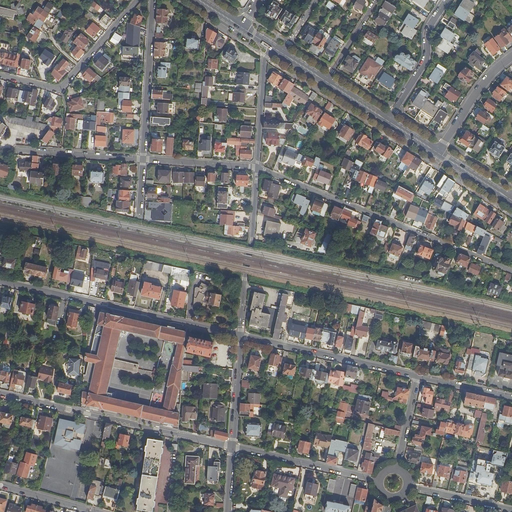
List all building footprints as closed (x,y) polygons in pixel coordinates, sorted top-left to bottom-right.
[(336,5),(330,0),(326,6),(332,11),(333,9),(336,5)] [(357,0),(353,6),(361,10),(362,10),(363,8),(363,7),(366,2),(365,2),(365,0),(357,0)] [(474,4),(467,0),(463,0),(459,6),(469,12),(474,4)] [(91,13),(94,8),(98,11),(99,8),(100,7),(97,4),(94,1),(88,11),(91,13)] [(277,6),(278,5),(273,1),(270,6),(270,7),(266,14),(271,17),(272,16),(276,19),(282,9),(277,6)] [(386,1),(385,2),(388,4),(396,9),(397,8),(395,7),(393,5),(392,5),(391,4),(388,2),(386,1)] [(19,15),(20,18),(20,20),(25,18),(23,14),(24,14),(19,2),(16,7),(17,11),(19,15)] [(376,22),(384,28),(392,15),(396,9),(388,4),(385,2),(382,7),(383,8),(382,10),(382,9),(381,9),(380,9),(380,10),(379,11),(380,12),(379,12),(379,14),(374,21),(376,23),(376,22)] [(54,7),(48,3),(43,11),(49,15),(54,7)] [(19,15),(17,11),(0,6),(0,14),(3,16),(3,15),(14,18),(15,14),(19,15)] [(469,12),(459,6),(454,15),(464,21),(464,20),(469,23),(474,16),(469,12)] [(43,11),(39,8),(34,16),(38,19),(43,11)] [(168,10),(158,9),(157,23),(167,23),(168,10)] [(49,15),(43,11),(38,19),(43,22),(44,22),(49,15)] [(283,11),(280,15),(283,16),(280,21),(286,25),(290,28),(291,28),(297,18),(286,11),(285,12),(283,11)] [(107,26),(112,20),(106,14),(100,22),(101,23),(101,22),(107,26)] [(409,14),(404,23),(413,29),(418,20),(409,14)] [(130,23),(140,27),(142,23),(141,22),(142,19),(142,18),(136,15),(134,16),(133,20),(132,19),(130,23)] [(38,19),(34,25),(39,29),(43,22),(38,19)] [(103,31),(93,23),(87,31),(94,38),(98,33),(99,35),(103,31)] [(413,29),(404,23),(398,31),(411,39),(417,31),(413,29)] [(33,27),(27,37),(35,42),(38,37),(37,36),(40,32),(33,27)] [(311,43),(313,41),(318,33),(317,32),(315,31),(309,27),(305,31),(306,32),(303,38),(307,41),(311,43)] [(66,35),(62,40),(66,43),(74,32),(68,28),(64,34),(66,35)] [(208,29),(206,32),(205,38),(208,39),(206,41),(212,44),(216,36),(217,35),(208,29)] [(445,29),(440,37),(444,39),(450,43),(453,38),(455,35),(445,29)] [(511,39),(511,37),(506,30),(502,33),(500,32),(497,34),(499,35),(495,38),(502,47),(511,39)] [(374,43),(377,37),(369,32),(365,37),(374,43)] [(325,42),(329,44),(333,38),(330,37),(329,38),(328,37),(328,36),(324,34),(323,35),(318,33),(313,41),(317,44),(316,45),(321,48),(325,42)] [(74,43),(78,46),(81,49),(89,41),(81,34),(79,37),(76,35),(74,37),(76,39),(74,43)] [(218,35),(216,36),(212,44),(220,48),(225,41),(221,39),(220,37),(219,36),(218,35)] [(329,44),(325,50),(333,55),(340,44),(339,43),(341,40),(334,36),(333,38),(329,44)] [(200,40),(187,38),(186,48),(198,50),(200,40)] [(456,40),(453,38),(450,43),(453,45),(456,47),(458,45),(455,43),(456,40)] [(138,47),(139,47),(139,41),(131,40),(130,39),(126,39),(125,47),(128,47),(138,47)] [(450,43),(444,39),(438,47),(447,54),(453,45),(450,43)] [(500,49),(492,39),(485,45),(492,55),(500,49)] [(166,43),(156,43),(155,56),(165,57),(166,43)] [(78,59),(84,52),(81,49),(78,46),(72,53),(78,59)] [(139,48),(139,47),(138,47),(128,47),(127,56),(138,57),(139,51),(139,48)] [(229,49),(226,47),(221,54),(225,56),(224,58),(227,60),(228,59),(233,62),(238,55),(234,52),(234,51),(230,48),(229,49)] [(478,56),(481,53),(478,48),(470,56),(471,56),(468,60),(470,62),(474,65),(478,69),(479,69),(482,65),(481,65),(484,61),(478,56)] [(50,64),(55,57),(45,50),(40,58),(50,64)] [(15,67),(18,53),(9,51),(8,54),(3,53),(3,54),(0,53),(0,62),(1,62),(1,64),(15,67)] [(410,71),(412,70),(414,67),(414,65),(415,66),(417,63),(410,58),(409,56),(407,55),(406,55),(401,52),(399,56),(398,55),(396,55),(394,59),(394,61),(400,64),(405,67),(410,71)] [(111,58),(105,54),(102,57),(95,64),(102,70),(109,63),(108,62),(111,58)] [(355,61),(356,60),(351,58),(348,57),(346,61),(348,62),(345,67),(352,72),(358,63),(355,61)] [(31,61),(23,59),(21,68),(25,69),(29,70),(31,61)] [(216,69),(217,60),(213,60),(213,59),(211,59),(210,60),(208,69),(216,69)] [(69,65),(63,60),(52,74),(59,80),(66,72),(64,70),(69,65)] [(381,66),(372,61),(369,65),(366,62),(359,72),(369,79),(372,74),(375,76),(381,66)] [(170,68),(171,63),(161,63),(161,67),(158,67),(158,78),(166,78),(167,68),(170,68)] [(440,80),(447,70),(438,64),(429,78),(438,84),(440,80)] [(384,67),(376,80),(390,89),(396,80),(394,79),(397,75),(384,67)] [(93,71),(90,68),(83,75),(91,82),(97,75),(93,71)] [(473,74),(474,73),(466,68),(463,72),(462,71),(459,75),(459,76),(458,77),(460,79),(463,82),(465,80),(468,82),(471,78),(472,78),(474,75),(473,74)] [(249,85),(250,73),(238,72),(237,84),(249,85)] [(278,87),(283,78),(274,72),(269,81),(278,87)] [(129,99),(131,78),(120,77),(119,99),(124,99),(129,99)] [(501,85),(508,91),(511,88),(511,89),(511,81),(510,80),(507,77),(504,81),(501,85)] [(75,78),(70,85),(75,88),(80,80),(75,78)] [(293,86),(294,85),(285,79),(279,88),(288,93),(293,86)] [(205,86),(202,86),(202,92),(201,102),(201,105),(211,105),(223,106),(223,103),(207,102),(208,87),(205,86)] [(306,95),(293,86),(288,93),(283,102),(287,105),(288,105),(293,98),(300,103),(305,95),(306,95)] [(506,92),(498,87),(496,90),(493,93),(494,94),(493,95),(493,96),(500,101),(504,96),(506,92)] [(11,98),(18,99),(18,98),(20,91),(12,89),(9,88),(7,100),(10,101),(10,100),(11,98)] [(460,93),(451,88),(449,91),(445,97),(450,100),(451,98),(455,101),(460,93)] [(245,98),(246,90),(237,89),(237,93),(234,92),(233,102),(244,103),(244,98),(245,98)] [(20,91),(18,98),(23,99),(23,101),(30,103),(31,99),(32,93),(25,92),(20,90),(20,91)] [(38,91),(33,90),(33,92),(32,93),(31,99),(30,103),(29,109),(33,110),(34,106),(35,106),(38,91)] [(163,91),(153,90),(152,98),(163,99),(163,91)] [(430,96),(421,91),(419,94),(413,104),(421,110),(426,101),(430,96)] [(317,94),(313,92),(309,98),(309,99),(313,101),(317,94)] [(272,104),(275,96),(266,95),(265,103),(272,104)] [(309,99),(309,98),(305,95),(300,103),(305,106),(309,99)] [(49,98),(45,96),(43,103),(46,104),(44,107),(52,111),(56,104),(53,102),(53,100),(52,100),(53,99),(50,98),(50,99),(49,98)] [(84,107),(81,97),(73,100),(73,101),(68,103),(71,111),(84,107)] [(497,104),(488,99),(484,106),(487,107),(488,108),(487,109),(492,113),(497,104)] [(124,101),(123,111),(131,112),(132,102),(128,101),(124,101)] [(421,110),(434,118),(439,109),(434,106),(426,101),(421,110)] [(443,104),(438,101),(434,106),(439,109),(443,104)] [(169,108),(173,109),(173,104),(159,103),(158,113),(168,113),(169,108)] [(211,108),(211,105),(201,105),(200,116),(200,121),(200,123),(204,123),(205,108),(211,108)] [(314,125),(323,112),(312,105),(303,118),(314,125)] [(220,117),(220,122),(226,122),(227,110),(218,109),(218,114),(215,113),(215,117),(220,117)] [(434,118),(433,120),(440,125),(447,114),(439,109),(434,118)] [(295,111),(291,117),(294,121),(299,114),(295,111)] [(476,119),(484,124),(486,120),(489,122),(491,118),(486,115),(487,114),(485,113),(485,114),(481,111),(476,119)] [(114,113),(105,112),(105,117),(105,122),(113,122),(114,113)] [(67,113),(66,129),(74,129),(75,118),(74,118),(74,117),(78,117),(77,118),(82,118),(82,114),(67,113)] [(335,120),(325,113),(319,123),(319,124),(322,127),(323,126),(323,125),(329,129),(335,120)] [(46,131),(49,132),(50,130),(51,126),(43,124),(39,123),(36,122),(31,121),(26,120),(14,117),(6,115),(6,118),(10,123),(46,131)] [(57,127),(61,128),(63,121),(58,119),(59,118),(54,117),(53,118),(51,118),(46,121),(52,122),(52,126),(57,127)] [(171,119),(151,117),(150,125),(165,126),(166,124),(170,125),(171,119)] [(344,126),(341,124),(337,131),(340,133),(339,135),(348,141),(354,131),(345,125),(344,126)] [(482,124),(480,129),(486,133),(489,128),(482,124)] [(250,137),(251,127),(244,126),(242,126),(241,131),(240,131),(240,133),(241,133),(241,137),(250,137)] [(124,127),(124,130),(123,143),(127,143),(129,143),(130,143),(129,145),(134,145),(134,143),(134,131),(134,128),(124,127)] [(43,140),(41,140),(44,142),(45,141),(47,143),(50,139),(51,140),(53,138),(52,137),(55,133),(50,130),(49,132),(43,140)] [(468,146),(474,138),(475,137),(467,132),(463,137),(462,137),(461,140),(461,141),(468,146)] [(267,144),(283,145),(286,137),(279,135),(279,134),(267,133),(267,144)] [(366,138),(367,137),(361,134),(356,143),(361,146),(368,150),(373,142),(366,138)] [(95,136),(95,146),(105,146),(106,137),(95,136)] [(477,139),(474,138),(468,146),(477,152),(484,141),(478,137),(477,139)] [(255,143),(255,139),(241,138),(241,145),(241,146),(247,147),(247,142),(255,143)] [(162,151),(162,140),(153,139),(153,151),(162,151)] [(190,141),(184,140),(183,149),(188,150),(189,149),(193,149),(193,142),(190,142),(190,141)] [(499,157),(503,160),(509,151),(505,148),(495,141),(489,152),(499,158),(499,157)] [(227,147),(227,144),(227,143),(215,142),(215,152),(225,152),(225,147),(227,147)] [(386,147),(377,142),(372,148),(381,154),(381,155),(389,160),(393,153),(394,151),(387,146),(386,147)] [(405,151),(398,146),(394,151),(393,153),(398,156),(399,154),(402,156),(405,151)] [(281,149),(277,161),(281,163),(282,161),(286,163),(285,163),(290,165),(294,166),(296,161),(299,155),(286,151),(281,149)] [(240,156),(240,157),(249,158),(249,156),(251,157),(251,151),(241,150),(240,156)] [(351,153),(347,150),(343,157),(345,158),(347,159),(351,153)] [(415,157),(407,152),(401,162),(408,166),(407,167),(408,168),(415,157)] [(315,160),(299,153),(299,155),(296,161),(303,164),(316,170),(317,170),(320,160),(321,159),(316,157),(315,160)] [(415,157),(408,168),(407,169),(404,174),(403,175),(404,176),(405,175),(406,176),(410,168),(416,172),(422,161),(415,157)] [(354,163),(347,159),(345,158),(341,167),(350,171),(352,166),(354,163)] [(32,168),(32,163),(26,162),(25,163),(21,163),(20,171),(24,172),(25,170),(26,170),(26,173),(31,174),(31,172),(32,168)] [(11,177),(13,170),(10,169),(10,167),(0,163),(0,175),(6,178),(8,174),(9,175),(6,183),(8,184),(11,177)] [(64,176),(64,167),(60,166),(60,164),(54,164),(53,175),(64,176)] [(73,175),(83,176),(83,164),(79,164),(79,166),(78,166),(78,165),(75,165),(74,165),(73,175)] [(352,166),(350,171),(354,173),(352,178),(355,180),(356,180),(359,171),(360,169),(352,166)] [(171,183),(172,171),(159,170),(158,182),(171,183)] [(317,170),(316,170),(313,178),(328,185),(332,176),(317,170)] [(103,183),(104,172),(91,171),(90,182),(103,183)] [(361,182),(365,183),(369,174),(365,173),(366,172),(363,171),(363,172),(359,171),(356,180),(361,182)] [(31,172),(31,174),(30,182),(38,183),(38,185),(43,186),(45,174),(31,172)] [(184,183),(184,173),(174,173),(174,183),(183,183),(184,183)] [(194,173),(184,173),(184,183),(194,183),(194,173)] [(369,174),(365,183),(370,186),(368,192),(372,194),(374,187),(378,178),(376,177),(377,175),(374,174),(372,173),(371,175),(369,174)] [(199,176),(196,175),(195,185),(205,186),(205,178),(199,177),(199,176)] [(449,178),(444,175),(437,186),(439,187),(438,190),(440,192),(449,178)] [(247,186),(248,176),(237,176),(237,185),(247,186)] [(130,184),(131,179),(122,178),(121,187),(129,188),(129,184),(130,184)] [(383,180),(378,178),(374,187),(384,191),(387,184),(383,182),(383,180)] [(456,183),(449,178),(440,192),(439,193),(444,196),(446,192),(449,193),(451,189),(453,187),(456,183)] [(272,184),(273,182),(266,180),(263,190),(270,192),(272,184)] [(420,189),(423,192),(429,195),(435,186),(426,180),(420,189)] [(270,192),(269,197),(276,199),(280,186),(276,185),(272,184),(270,192)] [(406,190),(397,185),(393,193),(402,198),(406,190)] [(229,187),(219,187),(217,208),(228,209),(229,187)] [(157,190),(149,189),(149,197),(157,198),(157,190)] [(120,200),(129,201),(130,191),(121,190),(120,200)] [(406,190),(402,198),(408,201),(411,202),(415,194),(412,193),(406,190)] [(301,211),(306,213),(310,201),(306,200),(306,198),(297,195),(294,202),(303,206),(301,211)] [(436,198),(432,204),(446,211),(450,213),(454,207),(445,201),(444,203),(436,198)] [(312,209),(321,213),(322,210),(324,203),(316,200),(312,209)] [(129,212),(129,202),(118,201),(117,211),(129,212)] [(152,220),(172,222),(173,204),(170,203),(159,203),(149,202),(149,207),(153,207),(152,220)] [(482,219),(487,211),(484,209),(484,207),(480,205),(474,214),(482,219)] [(263,212),(262,214),(278,219),(279,217),(275,215),(274,216),(273,216),(274,214),(275,209),(265,206),(263,211),(263,212)] [(468,215),(455,206),(454,207),(450,213),(453,215),(465,220),(468,215)] [(340,217),(343,210),(335,207),(331,217),(335,219),(333,223),(337,224),(340,217)] [(340,217),(349,221),(351,217),(353,211),(345,207),(343,210),(340,217)] [(233,226),(233,220),(235,220),(235,211),(222,210),(221,225),(233,226)] [(491,213),(487,211),(482,219),(490,224),(496,215),(492,212),(491,213)] [(435,216),(428,213),(424,225),(428,227),(427,228),(432,231),(437,218),(434,217),(435,216)] [(461,231),(465,220),(453,215),(450,223),(450,224),(457,226),(456,229),(461,231)] [(347,225),(355,228),(359,220),(351,217),(349,221),(347,225)] [(382,222),(375,219),(374,222),(374,223),(375,223),(371,234),(375,235),(374,237),(376,237),(376,236),(381,225),(382,222)] [(492,227),(503,234),(507,228),(507,227),(503,224),(504,223),(497,219),(492,227)] [(266,225),(264,235),(278,239),(282,224),(271,222),(270,224),(268,225),(266,225)] [(477,227),(468,222),(466,229),(475,232),(477,227)] [(389,228),(381,225),(376,236),(379,237),(384,238),(384,239),(389,228)] [(225,230),(224,234),(238,235),(239,231),(245,232),(245,227),(244,227),(239,226),(239,227),(229,226),(228,230),(225,230)] [(481,229),(477,227),(475,232),(484,236),(485,235),(486,231),(481,229)] [(310,246),(315,234),(307,230),(305,234),(303,233),(301,238),(303,239),(302,243),(310,246)] [(319,252),(325,253),(333,235),(328,234),(322,248),(320,247),(319,252)] [(417,236),(411,234),(405,249),(411,251),(414,244),(415,241),(417,236)] [(490,238),(485,235),(484,236),(477,253),(482,255),(482,254),(483,254),(490,238)] [(504,241),(495,236),(493,239),(498,242),(497,245),(500,246),(504,241)] [(389,253),(399,257),(403,248),(393,244),(389,253)] [(429,260),(433,251),(421,246),(417,254),(429,260)] [(77,256),(76,259),(80,260),(81,258),(86,259),(88,251),(78,248),(77,256)] [(470,258),(460,254),(456,263),(464,267),(467,268),(469,263),(470,258)] [(16,260),(5,257),(3,266),(14,269),(16,260)] [(433,269),(446,274),(450,262),(449,262),(450,260),(446,258),(445,260),(438,258),(433,269)] [(171,274),(173,267),(145,261),(143,268),(171,274)] [(469,263),(467,268),(466,269),(466,270),(467,271),(474,273),(478,275),(481,268),(478,266),(476,266),(469,263)] [(25,273),(35,275),(37,266),(27,264),(25,273)] [(37,266),(35,275),(45,277),(47,269),(37,266)] [(53,279),(71,283),(73,273),(65,271),(64,273),(61,272),(62,268),(56,267),(53,279)] [(189,282),(190,270),(173,267),(171,274),(170,277),(189,282)] [(91,268),(91,280),(95,281),(95,278),(107,280),(108,272),(91,268)] [(125,283),(114,281),(111,291),(122,293),(125,283)] [(132,296),(137,297),(140,283),(136,282),(129,281),(127,292),(131,293),(133,294),(132,296)] [(152,284),(145,282),(143,289),(141,296),(160,300),(163,288),(152,285),(152,284)] [(206,305),(208,304),(208,301),(209,301),(209,304),(209,305),(213,305),(212,307),(215,308),(216,306),(219,307),(221,296),(208,293),(209,286),(202,283),(201,284),(199,288),(198,287),(196,287),(195,289),(194,307),(200,310),(201,313),(206,311),(207,310),(207,308),(206,305)] [(488,291),(499,295),(502,288),(498,286),(495,285),(491,283),(488,291)] [(182,302),(188,303),(188,294),(176,291),(174,300),(178,301),(179,303),(181,303),(182,302)] [(262,312),(266,295),(255,292),(251,310),(252,310),(249,324),(267,328),(270,314),(262,312)] [(283,294),(273,338),(279,339),(289,295),(283,294)] [(2,307),(10,309),(12,299),(7,298),(7,299),(3,298),(2,307)] [(20,312),(32,315),(35,305),(22,302),(20,312)] [(352,309),(351,313),(359,315),(361,307),(353,305),(352,309)] [(56,325),(59,308),(50,306),(47,322),(56,325)] [(361,307),(359,315),(355,331),(355,335),(359,336),(363,337),(366,338),(369,327),(362,326),(366,308),(361,307)] [(173,428),(179,430),(180,414),(173,412),(178,389),(181,390),(182,382),(183,366),(183,360),(185,332),(166,328),(163,339),(178,343),(173,365),(172,364),(167,386),(168,387),(163,410),(140,405),(110,398),(106,397),(112,367),(137,373),(139,365),(114,359),(121,330),(133,333),(158,338),(161,327),(123,318),(123,317),(108,314),(108,312),(107,311),(101,309),(98,324),(105,326),(102,336),(95,334),(90,355),(86,354),(85,356),(85,361),(89,362),(86,375),(84,375),(83,382),(92,384),(89,393),(83,392),(82,408),(85,408),(87,407),(87,406),(103,409),(106,409),(127,414),(161,422),(160,422),(173,425),(172,427),(173,428)] [(375,314),(375,318),(382,319),(383,312),(376,310),(375,314)] [(76,327),(79,315),(70,313),(68,313),(68,316),(70,317),(68,325),(76,327)] [(442,325),(422,321),(421,324),(420,328),(440,333),(441,328),(442,325)] [(308,328),(306,338),(310,338),(313,339),(316,330),(308,328)] [(316,330),(313,339),(321,341),(324,330),(316,328),(316,330)] [(324,330),(321,341),(328,343),(327,345),(328,345),(333,346),(333,347),(333,346),(334,346),(333,346),(336,333),(336,332),(336,333),(329,331),(324,330)] [(345,350),(351,352),(355,335),(355,331),(353,330),(351,339),(348,338),(345,350)] [(187,351),(211,357),(214,343),(190,338),(187,351)] [(396,353),(397,351),(398,343),(392,341),(391,343),(388,343),(382,341),(379,340),(377,348),(389,351),(390,352),(390,353),(395,354),(396,353)] [(402,352),(412,355),(414,344),(407,343),(407,341),(404,340),(402,352)] [(33,353),(34,347),(21,344),(20,347),(29,350),(28,352),(33,353)] [(416,345),(414,357),(434,361),(436,351),(432,350),(432,352),(427,351),(428,349),(427,349),(426,347),(426,348),(425,348),(425,349),(423,348),(423,350),(422,350),(420,349),(419,347),(419,346),(416,345)] [(511,354),(500,352),(497,365),(501,366),(498,376),(511,379),(511,378),(511,354)] [(451,357),(451,355),(440,353),(438,361),(443,362),(443,363),(448,364),(449,357),(451,357)] [(470,355),(467,370),(472,371),(475,354),(471,353),(470,355)] [(278,365),(278,362),(280,356),(276,356),(271,354),(269,364),(277,366),(278,365)] [(475,354),(472,371),(476,372),(476,371),(481,372),(481,373),(486,374),(489,358),(482,357),(482,355),(475,354)] [(262,358),(251,355),(248,368),(252,369),(251,371),(254,371),(254,370),(258,371),(262,358)] [(68,375),(80,376),(81,359),(69,358),(69,363),(67,365),(67,369),(68,370),(68,375)] [(148,370),(156,372),(158,362),(150,360),(148,370)] [(464,371),(466,364),(457,362),(455,371),(463,373),(464,372),(465,373),(465,371),(464,371)] [(306,369),(300,367),(299,372),(302,373),(301,375),(310,377),(310,379),(312,380),(316,364),(312,363),(311,370),(306,369)] [(296,366),(285,364),(282,379),(292,382),(296,366)] [(316,364),(312,380),(315,381),(316,379),(325,381),(324,383),(327,383),(328,381),(329,374),(319,372),(320,365),(316,364)] [(357,367),(348,365),(347,373),(345,380),(351,382),(352,379),(354,379),(357,378),(357,376),(358,371),(358,370),(357,367)] [(198,371),(198,367),(192,366),(183,366),(182,382),(188,382),(189,372),(190,372),(191,371),(198,371)] [(1,368),(0,367),(0,377),(1,378),(0,379),(3,380),(3,381),(8,382),(10,373),(0,371),(1,368)] [(54,376),(55,371),(40,368),(38,380),(42,381),(42,379),(45,380),(47,381),(47,382),(53,384),(54,376)] [(26,372),(14,370),(10,386),(15,387),(16,384),(19,384),(19,385),(22,386),(26,372)] [(337,372),(330,370),(329,374),(328,381),(334,383),(334,384),(343,386),(344,385),(345,380),(347,373),(341,371),(340,373),(337,372)] [(154,384),(156,374),(148,372),(145,382),(154,384)] [(28,376),(26,386),(35,388),(37,378),(28,376)] [(72,389),(72,388),(73,386),(60,383),(58,392),(70,395),(71,391),(72,391),(72,389)] [(204,399),(216,399),(216,395),(215,395),(216,384),(205,383),(204,399)] [(344,385),(343,386),(342,390),(360,394),(362,386),(352,384),(351,387),(344,385)] [(407,404),(410,390),(398,387),(396,397),(393,398),(388,397),(387,400),(407,404)] [(430,389),(425,388),(423,396),(424,396),(422,402),(431,403),(433,392),(429,391),(430,389)] [(487,397),(467,392),(464,404),(468,405),(469,404),(477,406),(479,407),(484,409),(484,408),(487,397)] [(249,393),(248,404),(259,405),(260,394),(249,393)] [(496,399),(487,397),(484,408),(494,410),(496,399)] [(371,402),(366,401),(358,399),(355,412),(355,413),(360,415),(360,413),(368,415),(371,402)] [(440,401),(436,401),(434,411),(440,412),(440,409),(439,409),(439,406),(446,408),(445,413),(449,414),(451,404),(447,403),(444,402),(444,401),(440,400),(440,401)] [(225,407),(226,403),(211,402),(211,406),(215,407),(214,420),(224,421),(225,416),(223,416),(224,407),(225,407)] [(337,414),(336,417),(343,418),(346,404),(347,403),(346,403),(340,402),(337,414)] [(248,404),(240,403),(240,416),(253,417),(254,407),(256,407),(262,408),(262,405),(259,405),(248,404)] [(505,407),(501,407),(497,426),(504,427),(505,424),(505,423),(508,423),(511,424),(511,407),(505,406),(505,407)] [(189,407),(183,407),(182,417),(182,418),(182,420),(188,421),(188,417),(196,417),(196,408),(189,407)] [(432,418),(434,411),(424,408),(422,416),(432,418)] [(483,412),(476,410),(475,417),(482,418),(483,413),(483,412)] [(0,417),(0,422),(11,425),(13,415),(1,412),(0,417)] [(487,414),(483,413),(482,418),(477,441),(483,442),(485,433),(483,432),(487,414)] [(53,419),(41,416),(38,428),(50,431),(53,419)] [(20,425),(35,428),(36,420),(22,417),(20,425)] [(71,448),(79,450),(80,448),(82,449),(87,428),(84,427),(85,425),(75,423),(75,424),(69,423),(70,421),(60,419),(54,444),(62,446),(62,448),(70,450),(71,448)] [(451,420),(448,420),(447,424),(445,432),(470,437),(471,434),(472,434),(474,426),(473,425),(470,425),(469,425),(468,426),(464,425),(456,423),(456,424),(451,422),(452,421),(451,420)] [(112,425),(106,423),(103,438),(106,439),(106,437),(109,438),(111,428),(112,425)] [(261,425),(247,423),(246,436),(252,436),(255,437),(260,437),(261,425)] [(447,424),(441,423),(439,430),(437,430),(436,433),(437,434),(436,437),(438,437),(438,434),(444,436),(445,432),(447,424)] [(286,427),(274,424),(274,425),(270,424),(268,434),(284,438),(286,427)] [(370,442),(374,425),(369,424),(364,442),(363,449),(371,451),(372,443),(370,442)] [(416,434),(415,437),(422,439),(425,440),(426,434),(433,436),(433,434),(431,434),(432,429),(422,426),(421,430),(420,435),(416,434)] [(228,438),(228,434),(211,431),(210,437),(225,440),(228,438)] [(329,448),(330,447),(332,436),(328,435),(328,436),(316,433),(313,445),(318,446),(319,445),(322,445),(321,447),(329,448)] [(127,446),(130,436),(121,434),(118,444),(127,446)] [(416,449),(422,450),(423,444),(421,444),(422,439),(415,437),(413,437),(412,443),(416,444),(415,445),(416,446),(416,449)] [(30,447),(40,449),(41,441),(32,439),(30,447)] [(155,504),(167,506),(167,504),(168,504),(174,461),(162,459),(162,458),(160,458),(161,454),(162,454),(163,449),(162,448),(163,441),(148,439),(147,446),(146,446),(145,451),(146,451),(139,497),(139,499),(138,499),(137,504),(138,504),(137,511),(140,511),(152,511),(153,507),(154,507),(155,504)] [(298,451),(311,454),(313,448),(309,447),(310,443),(300,441),(298,451)] [(326,463),(336,465),(339,451),(333,449),(333,447),(330,447),(329,448),(326,463)] [(347,448),(344,459),(357,462),(359,451),(347,448)] [(508,453),(493,450),(492,455),(490,462),(478,459),(477,462),(475,470),(474,470),(473,474),(474,474),(474,475),(470,475),(468,483),(487,488),(488,485),(492,486),(494,480),(495,476),(495,473),(490,472),(487,471),(488,464),(491,465),(503,467),(503,469),(504,469),(507,457),(508,453)] [(408,461),(419,464),(422,453),(414,451),(414,453),(410,452),(408,461)] [(21,462),(17,475),(27,478),(30,465),(34,466),(37,456),(27,453),(24,463),(21,462)] [(374,462),(376,463),(378,456),(367,453),(365,460),(374,462)] [(198,465),(199,457),(187,456),(185,483),(194,484),(195,465),(198,465)] [(105,466),(111,468),(111,467),(113,461),(106,459),(105,466)] [(212,467),(208,466),(207,479),(211,480),(213,480),(216,480),(217,473),(218,473),(218,469),(220,470),(220,463),(220,461),(219,461),(219,460),(218,460),(217,460),(216,460),(215,460),(214,461),(214,462),(212,462),(212,467)] [(363,463),(363,465),(359,464),(358,470),(371,473),(373,466),(374,462),(365,460),(364,463),(363,463)] [(15,474),(18,464),(8,461),(5,471),(15,474)] [(434,465),(422,463),(420,472),(432,474),(434,465)] [(451,468),(440,466),(438,475),(441,476),(440,480),(444,480),(445,477),(448,478),(451,468)] [(453,480),(468,484),(468,483),(470,475),(470,473),(466,473),(467,468),(457,466),(456,470),(453,480)] [(266,473),(256,471),(255,476),(253,476),(252,480),(254,481),(253,487),(262,489),(266,473)] [(295,479),(275,474),(272,486),(282,488),(280,496),(281,496),(280,500),(286,502),(287,498),(289,490),(292,491),(295,479)] [(329,479),(326,492),(333,493),(336,481),(329,479)] [(511,482),(502,480),(499,491),(511,493),(511,482)] [(91,483),(87,498),(93,500),(97,487),(94,486),(93,486),(93,484),(91,483)] [(318,485),(308,483),(306,494),(308,494),(316,496),(318,485)] [(357,488),(358,486),(352,484),(349,496),(355,498),(357,488)] [(103,496),(117,500),(120,490),(106,486),(103,496)] [(355,498),(355,499),(365,501),(368,491),(357,488),(355,498)] [(205,505),(214,505),(214,494),(205,494),(205,498),(204,498),(204,500),(205,500),(205,505)] [(308,494),(306,501),(314,503),(316,496),(308,494)] [(382,511),(384,506),(381,504),(379,503),(377,501),(375,499),(372,511),(371,511),(382,511)] [(348,511),(350,506),(343,505),(335,503),(328,501),(325,511),(328,511),(348,511)]
